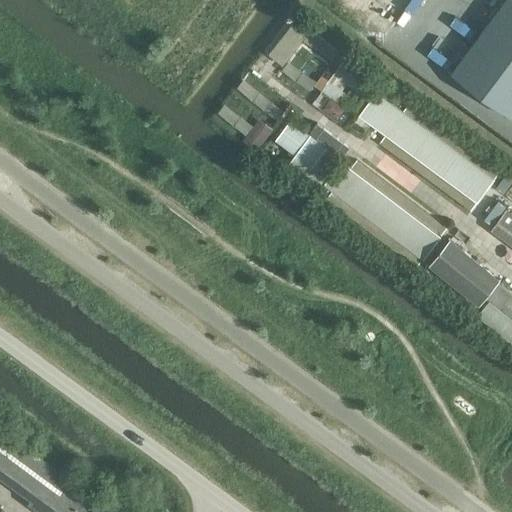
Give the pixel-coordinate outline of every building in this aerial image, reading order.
[(511,0),(504,0),(451,72),(497,106),(496,106),(511,118),(511,117),(511,0)] [(292,23),(271,51),(283,60),(305,33),(292,23)] [(319,69),(308,84),(352,118),(378,84),(346,59),(331,78),(319,69)] [(393,93),(372,122),(466,193),(487,164),(393,93)] [(337,150),(298,118),(282,137),(298,150),(288,161),(311,180),(337,150)] [(242,144),(256,154),(272,131),(259,121),(242,144)] [(340,166),(319,195),(402,255),(423,226),(340,166)] [(511,213),(505,208),(490,229),(511,245),(511,213)] [(500,278),(450,238),(430,263),(479,303),(484,297),(498,280),(500,278)] [(511,291),(498,280),(484,297),(489,301),(478,314),(511,342),(511,291)] [(117,511),(69,476),(0,425),(0,475),(49,511),(117,511)]
